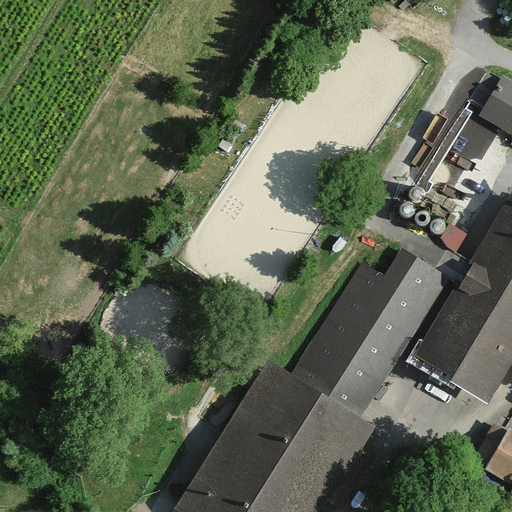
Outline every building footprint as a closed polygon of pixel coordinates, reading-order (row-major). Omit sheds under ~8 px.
[(511,137),(511,77),(504,72),(477,115),(511,137)] [(511,183),(413,355),(493,401),(511,367),(511,183)] [(464,248),(469,230),(454,226),(449,244),(464,248)] [(318,388),(269,357),(172,511),(173,511),(318,511),(375,422),(363,414),(446,281),(403,254),(318,388)] [(511,481),(511,428),(491,418),(469,459),(511,481)]
